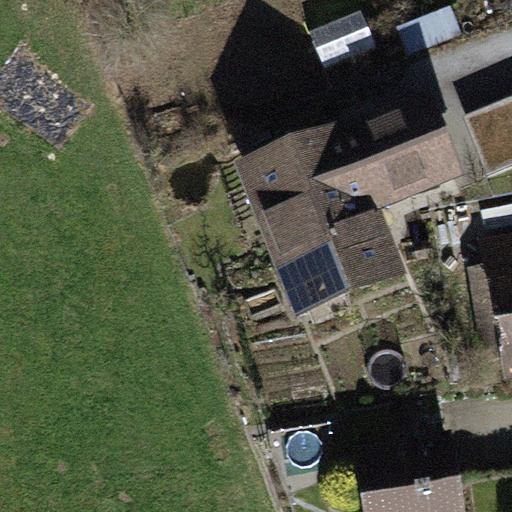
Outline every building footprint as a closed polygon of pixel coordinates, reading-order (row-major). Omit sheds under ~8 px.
[(328,68),(378,45),(362,11),(313,33),(328,68)] [(339,141),(251,176),(299,295),(342,277),(347,290),(393,272),(366,206),(453,171),(428,111),(341,146),(339,141)] [(511,112),(471,129),(486,167),(511,157),(511,112)] [(511,244),(490,248),(496,278),(509,356),(511,355),(511,244)] [(487,360),(509,356),(496,278),(474,281),(487,360)] [(449,444),(360,459),(368,511),(459,511),(455,480),(449,444)] [(511,511),(511,470),(455,480),(459,511),(511,511)]
